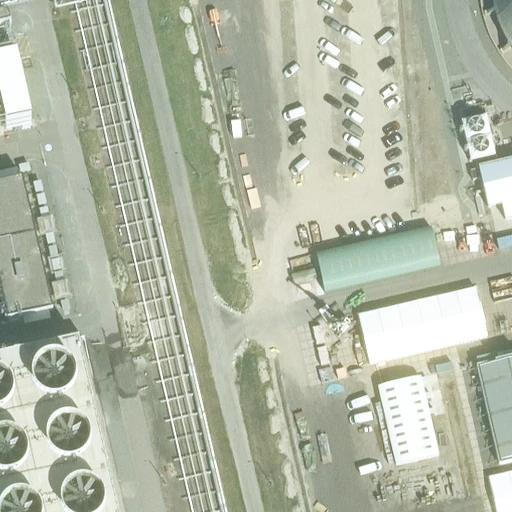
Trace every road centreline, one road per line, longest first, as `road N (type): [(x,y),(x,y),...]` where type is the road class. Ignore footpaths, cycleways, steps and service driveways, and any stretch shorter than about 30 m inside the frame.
road 1 (unknown): [(41,0),(160,511)]
road 2 (unknown): [(220,331),(511,268)]
